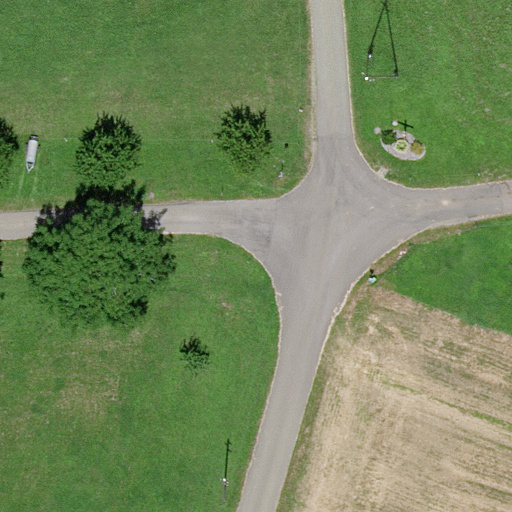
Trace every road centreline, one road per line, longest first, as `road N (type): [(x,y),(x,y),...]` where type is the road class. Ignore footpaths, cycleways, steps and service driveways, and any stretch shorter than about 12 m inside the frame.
road 1 (track): [(0,233),(326,221)]
road 2 (unclassified): [(244,511),(326,221)]
road 3 (unclassified): [(326,221),(328,87),(319,0)]
road 4 (unclassified): [(511,201),(326,221)]
